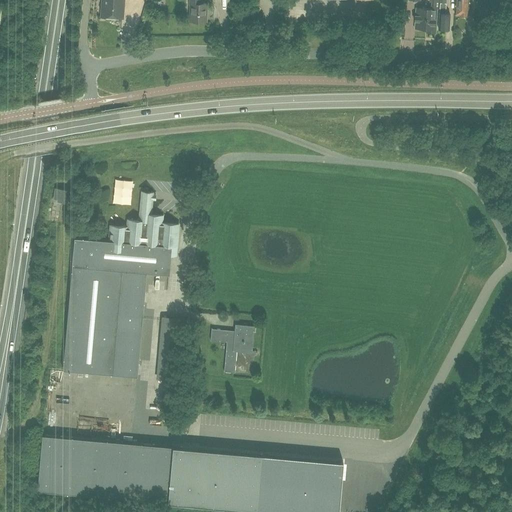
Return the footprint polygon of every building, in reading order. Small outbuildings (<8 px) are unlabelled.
[(123,0),(103,0),(103,16),(122,17),(123,0)] [(205,21),(206,3),(200,3),(200,0),(189,0),(189,3),(191,3),(190,21),(205,21)] [(431,0),(431,9),(416,8),(415,15),(414,21),(415,21),(414,28),(429,29),(429,33),(436,33),(437,9),(437,0),(431,0)] [(439,0),(439,2),(440,2),(438,28),(449,29),(450,13),(445,13),(446,0),(439,0)] [(455,0),(455,14),(465,15),(467,15),(468,0),(455,0)] [(53,199),(57,199),(62,200),(63,189),(55,188),(53,199)] [(75,238),(72,266),(64,370),(113,374),(138,376),(147,273),(169,274),(171,255),(172,246),(177,247),(179,224),(162,223),(163,216),(152,215),(153,200),(155,200),(156,195),(153,195),(153,193),(142,192),(139,221),(128,220),(127,227),(110,226),(109,241),(75,238)] [(228,333),(224,371),(235,372),(237,350),(252,352),(254,326),(246,325),(246,327),(236,326),(235,334),(228,333)] [(210,340),(219,341),(221,329),(212,328),(210,340)] [(42,434),(37,490),(168,502),(173,446),(165,445),(156,444),(132,442),(42,434)] [(168,502),(258,510),(263,454),(173,446),(168,502)]
